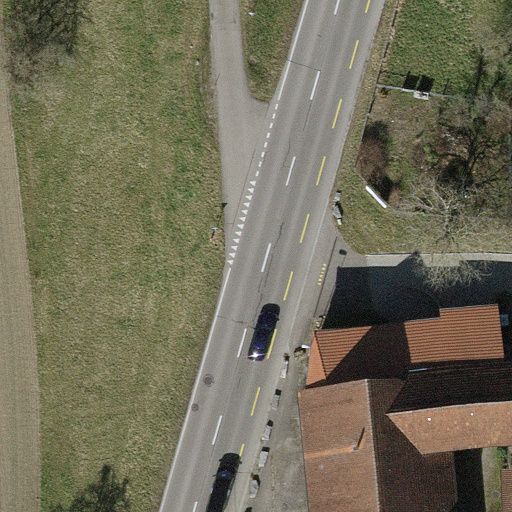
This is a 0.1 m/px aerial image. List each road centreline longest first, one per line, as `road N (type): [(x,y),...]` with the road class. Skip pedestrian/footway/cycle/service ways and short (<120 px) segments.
road 1 (secondary): [(286,200),(196,511)]
road 2 (unclassified): [(286,200),(252,169),(236,123),(225,0)]
road 3 (secondary): [(341,0),(286,200)]
